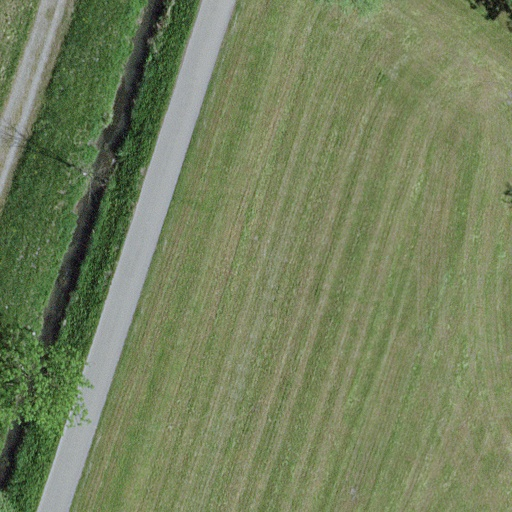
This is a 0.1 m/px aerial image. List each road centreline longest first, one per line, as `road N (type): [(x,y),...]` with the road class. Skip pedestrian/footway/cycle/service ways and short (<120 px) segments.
road 1 (track): [(236,0),(67,511)]
road 2 (track): [(0,175),(59,0)]
